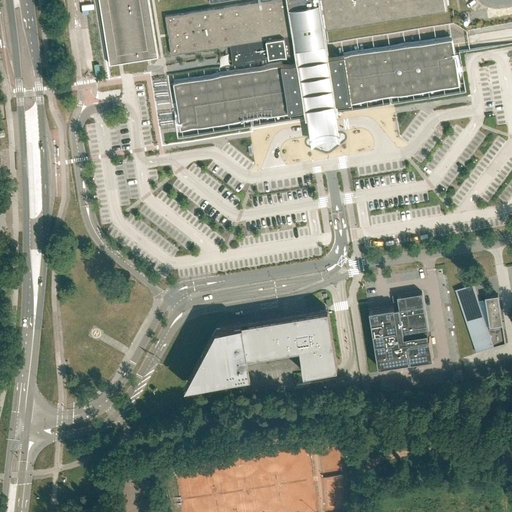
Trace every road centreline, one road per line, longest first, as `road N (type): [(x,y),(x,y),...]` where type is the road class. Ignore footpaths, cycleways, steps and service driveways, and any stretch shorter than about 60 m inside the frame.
road 1 (tertiary): [(25,231),(26,309),(3,511)]
road 2 (tertiary): [(19,511),(44,232)]
road 3 (track): [(506,456),(394,454),(363,472),(350,511)]
road 4 (tertiary): [(7,0),(20,121)]
road 5 (tertiary): [(42,120),(27,0)]
